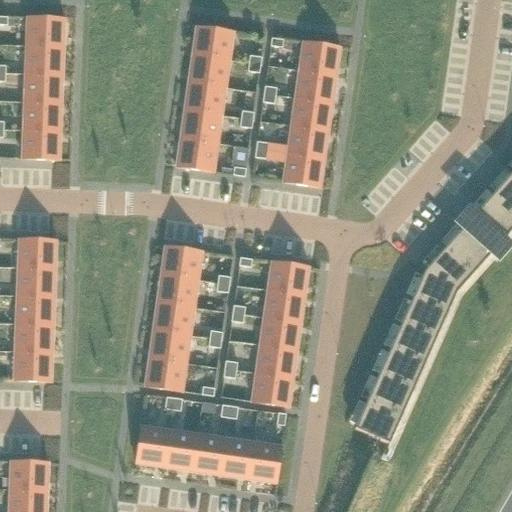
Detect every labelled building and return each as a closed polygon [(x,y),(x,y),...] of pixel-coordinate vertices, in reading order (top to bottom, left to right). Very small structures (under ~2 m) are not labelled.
[(27,20),(26,48),(63,50),(65,21),(27,20)] [(196,29),(192,57),(229,63),(233,35),(196,29)] [(271,40),(270,48),(281,50),(282,42),(271,40)] [(303,45),(298,73),(336,78),(340,50),(303,45)] [(26,48),(25,76),(62,78),(63,50),(26,48)] [(192,57),(188,85),(225,91),(229,63),(192,57)] [(249,58),(247,65),(259,67),(260,59),(249,58)] [(259,67),(247,65),(246,73),(257,74),(259,67)] [(298,73),(295,100),(332,106),(336,78),(298,73)] [(25,76),(24,104),(61,106),(62,78),(25,76)] [(188,85),(184,113),(221,118),(225,91),(188,85)] [(262,96),(274,98),(275,90),(264,88),(262,96)] [(274,98),(262,96),(261,103),(272,105),(274,98)] [(295,100),(291,128),(328,134),(332,106),(295,100)] [(24,104),(22,133),(60,134),(61,106),(24,104)] [(184,113),(180,141),(217,147),(221,118),(184,113)] [(241,113),(240,121),(251,122),(252,115),(241,113)] [(251,122),(240,121),(239,128),(250,130),(251,122)] [(291,128),(287,157),(324,162),(328,134),(291,128)] [(22,133),(21,161),(59,163),(60,134),(22,133)] [(180,141),(176,169),(213,175),(217,147),(180,141)] [(256,143),(254,151),(265,153),(267,145),(256,143)] [(265,153),(254,151),(253,159),(264,161),(265,153)] [(287,157),(282,185),(320,190),(324,162),(287,157)] [(233,168),(231,177),(242,179),(244,170),(233,168)] [(511,174),(474,218),(503,243),(511,231),(511,174)] [(424,274),(355,431),(389,446),(458,293),(492,254),(464,229),(424,274)] [(18,242),(17,270),(55,272),(56,243),(18,242)] [(164,249),(160,277),(198,282),(202,254),(164,249)] [(250,262),(239,260),(238,267),(249,269),(250,262)] [(271,264),(267,293),(305,298),(309,270),(271,264)] [(17,270),(16,298),(54,299),(55,272),(17,270)] [(160,277),(156,305),(194,310),(198,282),(160,277)] [(217,277),(216,285),(227,287),(228,279),(217,277)] [(227,287),(216,285),(215,293),(226,294),(227,287)] [(267,293),(263,320),(301,326),(305,298),(267,293)] [(16,298),(15,326),(53,327),(54,299),(16,298)] [(156,305),(152,333),(190,338),(194,310),(156,305)] [(231,315),(242,317),(244,309),(232,308),(231,315)] [(242,317),(231,315),(230,323),(241,324),(242,317)] [(263,320),(259,348),(297,353),(301,326),(263,320)] [(15,326),(14,355),(52,356),(53,327),(15,326)] [(152,333),(148,361),(186,366),(190,338),(152,333)] [(209,333),(208,341),(220,343),(221,335),(209,333)] [(220,343),(208,341),(207,348),(218,350),(220,343)] [(259,348),(255,377),(293,382),(297,353),(259,348)] [(14,355),(13,383),(51,385),(52,356),(14,355)] [(148,361),(144,389),(182,395),(186,366),(148,361)] [(223,371),(234,373),(235,365),(224,363),(223,371)] [(234,373),(223,371),(222,379),(233,380),(234,373)] [(255,377),(251,405),(289,410),(293,382),(255,377)] [(201,389),(200,397),(211,398),(212,391),(201,389)] [(163,411),(170,412),(172,401),(165,400),(163,411)] [(172,401),(170,412),(178,413),(179,402),(172,401)] [(219,419),(227,420),(229,409),(221,407),(219,419)] [(229,409),(227,420),(234,421),(236,410),(229,409)] [(277,416),(275,427),(282,428),(284,417),(277,416)] [(141,428),(136,466),(164,470),(169,432),(141,428)] [(169,432),(164,470),(192,474),(197,436),(169,432)] [(197,436),(192,474),(220,478),(225,440),(197,436)] [(225,440),(220,478),(247,482),(253,444),(225,440)] [(253,444),(247,482),(276,486),(281,448),(253,444)] [(10,464),(9,492),(47,493),(48,465),(10,464)] [(9,492),(8,511),(46,511),(47,493),(9,492)]
